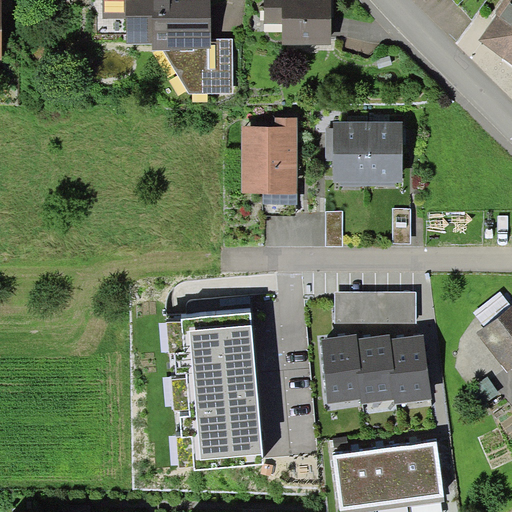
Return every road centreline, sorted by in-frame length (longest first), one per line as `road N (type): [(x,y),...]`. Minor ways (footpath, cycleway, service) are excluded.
road 1 (residential): [(228,259),(511,256)]
road 2 (unclassified): [(511,122),(387,0)]
